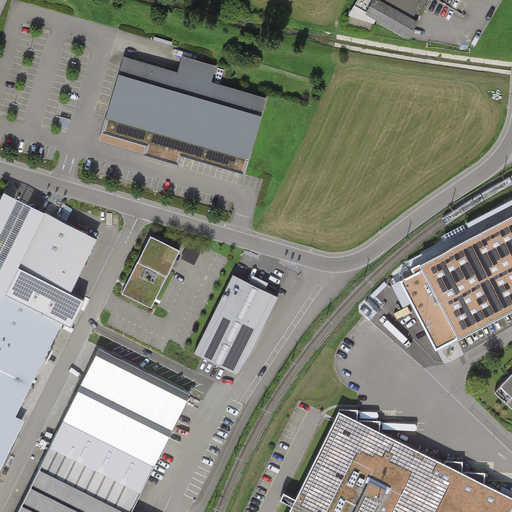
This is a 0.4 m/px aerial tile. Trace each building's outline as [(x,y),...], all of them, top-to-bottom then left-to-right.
[(355,0),(353,6),(405,37),(426,0),(355,0)] [(105,120),(155,135),(247,161),(265,101),(208,84),(214,67),(179,57),(174,74),(123,59),(105,120)] [(437,352),(511,310),(511,194),(469,217),(476,231),(409,264),(414,276),(404,282),(437,352)] [(0,462),(80,300),(63,292),(89,239),(18,204),(0,195),(0,462)] [(181,248),(150,233),(121,292),(151,307),(181,248)] [(277,295),(233,273),(194,351),(238,373),(277,295)] [(131,511),(190,395),(99,350),(18,511),(131,511)] [(511,372),(495,390),(511,406),(511,372)] [(511,511),(511,494),(340,410),(289,511),(511,511)]
